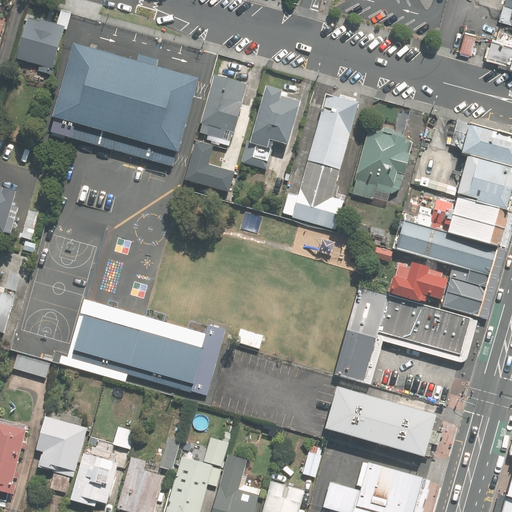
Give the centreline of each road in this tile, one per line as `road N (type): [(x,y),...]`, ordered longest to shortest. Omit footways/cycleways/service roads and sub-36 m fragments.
road 1 (residential): [(489,94),(159,0)]
road 2 (primary): [(511,333),(460,511)]
